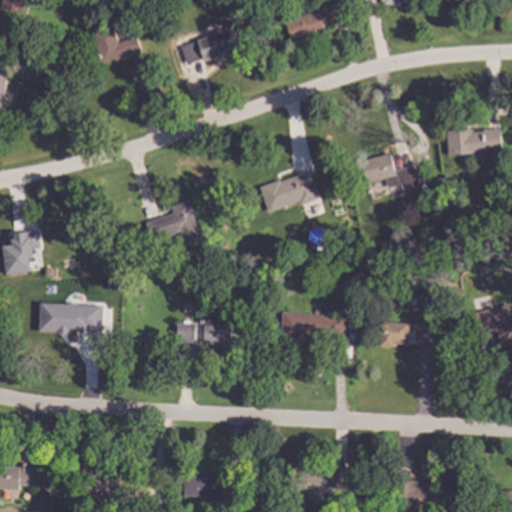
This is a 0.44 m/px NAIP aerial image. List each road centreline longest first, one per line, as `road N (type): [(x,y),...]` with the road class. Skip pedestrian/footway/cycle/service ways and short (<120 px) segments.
road 1 (residential): [(511,52),(396,62),(154,143),(0,181)]
road 2 (residential): [(511,430),(38,406),(0,395)]
